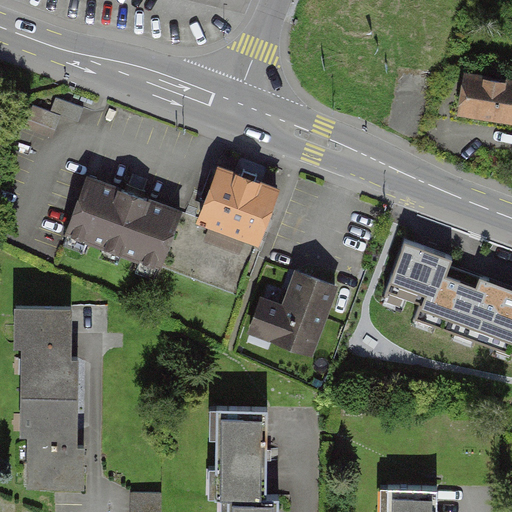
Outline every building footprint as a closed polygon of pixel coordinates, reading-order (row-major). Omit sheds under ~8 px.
[(511,70),(467,64),(460,115),(511,122),(511,70)] [(278,187),(220,166),(201,218),(181,211),(161,266),(238,294),(278,187)] [(181,211),(89,176),(68,232),(161,266),(181,211)] [(453,256),(405,239),(385,294),(419,306),(415,318),(511,352),(511,306),(444,282),(453,256)] [(335,286),(297,272),(285,306),(264,298),(252,329),(312,351),(335,286)] [(25,385),(83,383),(81,303),(22,305),(25,385)] [(380,349),(377,363),(420,371),(427,330),(361,319),(357,345),(380,349)] [(83,383),(25,385),(27,481),(86,479),(83,383)] [(266,502),(269,409),(218,408),(216,501),(266,502)] [(132,484),(132,511),(167,511),(167,483),(132,484)] [(393,495),(392,511),(452,511),(452,495),(393,495)] [(278,511),(279,503),(229,502),(228,511),(278,511)]
